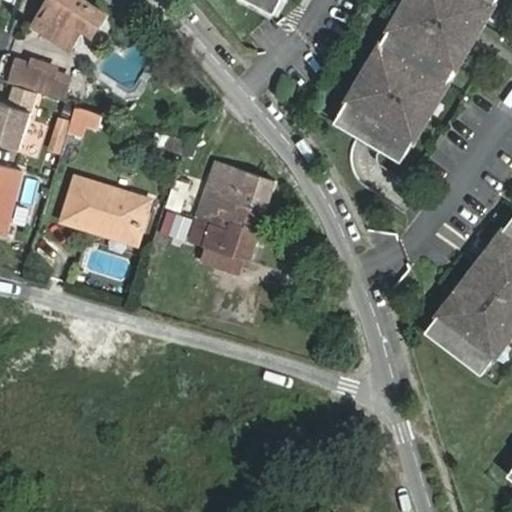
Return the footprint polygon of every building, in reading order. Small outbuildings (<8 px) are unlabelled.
[(94,34),(106,15),(83,0),(52,0),(36,26),(70,48),(84,28),(94,34)] [(248,0),(277,15),(284,0),(248,0)] [(408,0),(336,123),(402,161),(497,0),(408,0)] [(19,60),(12,81),(62,98),(69,76),(19,60)] [(0,100),(0,142),(21,149),(39,92),(15,85),(9,104),(0,100)] [(61,117),(48,150),(60,155),(73,121),(61,117)] [(69,134),(66,150),(81,152),(84,136),(69,134)] [(0,234),(7,236),(24,171),(0,164),(0,234)] [(210,184),(199,219),(215,223),(220,208),(235,213),(239,202),(266,212),(276,182),(225,165),(217,186),(210,184)] [(106,228),(137,237),(148,200),(78,178),(65,220),(104,232),(106,228)] [(251,258),(266,212),(239,202),(235,213),(220,208),(215,223),(199,219),(192,238),(211,244),(216,246),(245,256),(251,258)] [(511,220),(429,331),(484,374),(511,337),(511,220)] [(245,256),(216,246),(211,244),(206,260),(239,270),(245,256)] [(192,286),(184,312),(261,335),(269,309),(192,286)]
